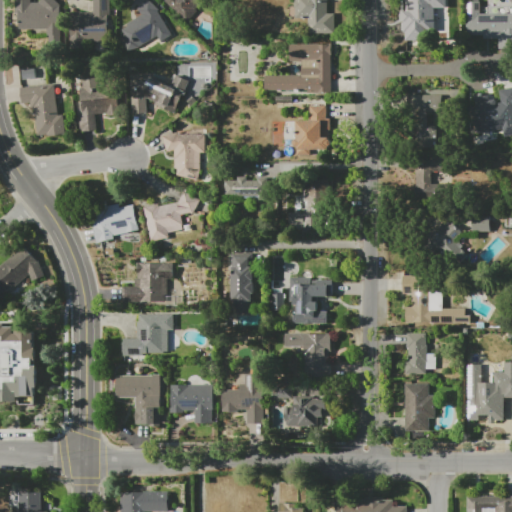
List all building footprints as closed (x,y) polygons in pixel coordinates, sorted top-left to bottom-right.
[(51,0),(64,15),(61,19),(61,28),(61,47),(49,47),(50,37),(47,37),(47,29),(20,28),(20,13),(17,13),(17,0),(31,0),(31,2),(39,3),(42,0),(51,0)] [(94,0),(111,0),(111,9),(117,9),(117,16),(109,16),(109,42),(80,42),(80,27),(75,27),(75,11),(94,11),(94,0)] [(142,15),(137,10),(146,0),(150,0),(160,9),(158,11),(172,34),(161,41),(158,35),(139,47),(139,49),(128,51),(123,27),(142,15)] [(165,0),(201,0),(201,4),(196,9),(198,11),(187,22),(165,1),(165,0)] [(295,0),(329,0),(329,13),(336,13),(336,32),(309,32),(309,18),(295,18),(295,0)] [(447,0),(447,7),(424,7),(424,9),(417,9),(417,20),(435,20),(435,31),(422,31),(422,33),(413,33),(413,31),(404,31),(404,18),(406,18),(406,0),(447,0)] [(511,13),(511,50),(498,50),(498,39),(482,39),(482,37),(467,37),(467,1),(480,1),(480,13),(511,13)] [(289,44),(332,44),(332,93),(307,93),(307,90),(265,90),(265,74),(302,74),(302,60),(289,60),(289,44)] [(23,79),(22,70),(35,68),(36,78),(23,79)] [(145,73),(172,85),(177,75),(190,81),(176,113),(147,100),(148,113),(133,114),(130,74),(145,73)] [(98,129),(81,131),(75,80),(100,77),(101,85),(117,84),(121,115),(107,116),(107,114),(96,115),(98,129)] [(21,88),(55,84),(59,116),(64,115),(66,134),(38,138),(34,107),(23,109),(21,88)] [(476,135),(470,108),(476,106),(474,96),(489,93),(490,100),(496,99),(497,103),(501,102),(498,91),(511,87),(511,135),(504,137),(502,129),(476,135)] [(407,95),(442,95),(442,112),(427,112),(427,125),(438,125),(438,147),(407,147),(407,95)] [(297,147),(295,147),(294,146),(293,145),(293,143),(293,141),(294,140),(295,139),(297,139),(297,120),(310,120),(310,105),(327,105),(327,118),(331,118),(331,131),(329,131),(329,139),(330,140),(331,142),(332,143),(331,145),(330,146),(329,147),(329,149),(310,149),(310,155),(297,155),(297,147)] [(174,150),(168,152),(163,137),(179,131),(180,134),(206,134),(206,153),(201,153),(201,170),(198,180),(177,176),(177,172),(175,172),(174,150)] [(415,199),(415,157),(452,157),(452,172),(432,172),(432,184),(452,184),(452,199),(415,199)] [(225,196),(225,181),(238,181),(238,177),(248,177),(248,181),(258,181),(258,178),(268,178),(268,200),(258,200),(258,196),(225,196)] [(304,229),(304,179),(328,179),(328,229),(304,229)] [(179,202),(185,190),(201,198),(194,214),(191,213),(182,214),(184,226),(182,226),(183,230),(169,233),(170,239),(152,243),(144,207),(159,203),(160,206),(179,202)] [(134,204),(140,230),(114,235),(115,239),(97,243),(90,209),(120,203),(120,207),(134,204)] [(303,212),(288,213),(289,224),(303,223),(303,212)] [(472,216),(491,216),(490,232),(472,231),(472,216)] [(448,241),(427,241),(427,218),(444,218),(444,230),(448,230),(448,241)] [(0,264),(26,244),(44,246),(56,275),(42,286),(34,282),(29,275),(0,298),(0,264)] [(232,309),(232,254),(251,254),(251,267),(255,267),(255,303),(253,303),(253,309),(232,309)] [(137,263),(174,263),(174,278),(168,278),(168,302),(122,302),(122,287),(135,287),(135,278),(137,278),(137,263)] [(466,308),(466,315),(471,315),(471,324),(406,323),(406,307),(412,307),(412,296),(401,296),(401,289),(404,289),(404,275),(438,275),(438,291),(443,291),(443,308),(466,308)] [(328,324),(290,324),(290,314),(293,314),(293,301),(290,301),(290,277),(312,277),(312,280),(333,280),(333,297),(317,297),(317,311),(328,311),(328,324)] [(272,292),(284,292),(284,310),(272,310),(272,292)] [(139,314),(174,314),(174,331),(169,331),(169,353),(146,353),(146,361),(123,361),(123,338),(139,338),(139,314)] [(0,323),(7,323),(7,327),(15,327),(15,333),(17,333),(17,330),(37,330),(37,361),(34,361),(34,365),(37,365),(38,388),(36,388),(36,404),(17,404),(17,401),(0,401),(0,323)] [(286,347),(286,333),(332,333),(332,355),(330,355),(330,362),(332,362),(332,376),(304,376),(304,347),(286,347)] [(406,375),(406,360),(408,360),(408,350),(406,350),(406,333),(427,333),(427,345),(427,354),(437,354),(436,369),(427,369),(427,375),(406,375)] [(468,421),(468,372),(485,372),(485,376),(493,376),(493,371),(504,371),(504,361),(511,361),(511,399),(504,399),(504,403),(508,403),(508,416),(504,416),(504,421),(468,421)] [(246,374),(264,374),(264,426),(246,426),(246,410),(223,410),(223,390),(240,390),(240,384),(246,384),(246,374)] [(116,376),(162,376),(162,408),(135,408),(135,398),(116,398),(116,376)] [(275,398),(275,384),(286,384),(286,380),(291,380),(291,384),(293,384),(293,398),(275,398)] [(405,384),(430,384),(430,395),(436,395),(436,419),(430,419),(430,432),(405,432),(405,384)] [(171,385),(214,385),(214,422),(195,422),(195,410),(171,410),(171,385)] [(295,396),(314,396),(314,398),(327,398),(327,409),(323,409),(323,417),(318,417),(318,427),(291,427),(291,409),(295,409),(295,396)] [(19,511),(19,492),(43,492),(43,511),(19,511)] [(121,511),(121,492),(169,492),(169,500),(170,500),(170,507),(169,507),(169,511),(121,511)] [(511,511),(468,511),(468,496),(511,496),(511,511)] [(335,511),(335,500),(364,499),(364,497),(384,497),(384,499),(394,499),(394,506),(408,506),(408,511),(335,511)] [(279,511),(279,503),(297,503),(297,507),(304,507),(304,511),(279,511)]
